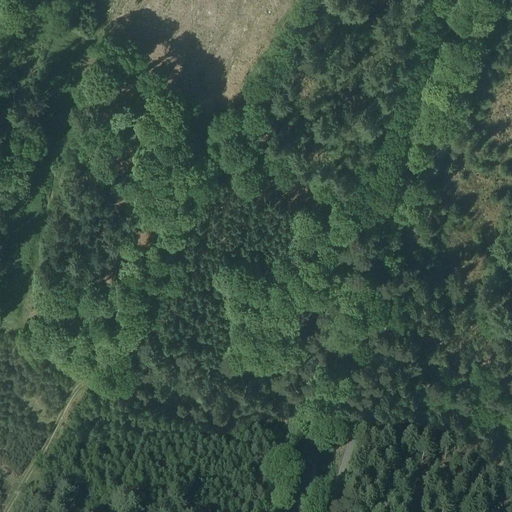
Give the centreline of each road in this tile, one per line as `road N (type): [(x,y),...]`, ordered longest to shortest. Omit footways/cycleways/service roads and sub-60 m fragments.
road 1 (tertiary): [(292,511),(453,0)]
road 2 (unknown): [(92,366),(100,378),(271,440),(291,463),(298,492)]
road 3 (track): [(9,511),(92,366)]
